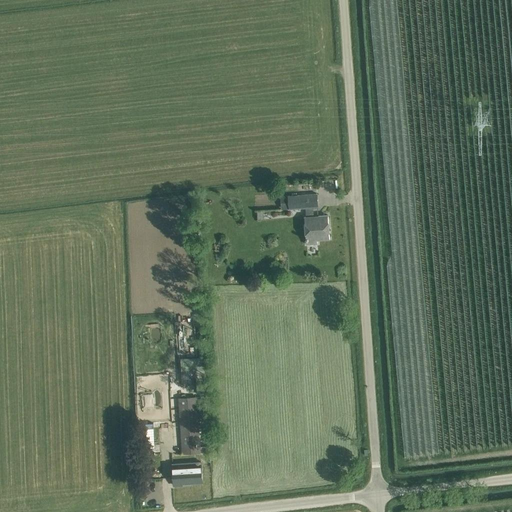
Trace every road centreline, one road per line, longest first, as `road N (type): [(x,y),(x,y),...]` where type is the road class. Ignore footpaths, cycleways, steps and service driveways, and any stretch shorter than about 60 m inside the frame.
road 1 (unclassified): [(377,494),(344,0)]
road 2 (unclassified): [(227,511),(377,494)]
road 3 (unclassified): [(377,494),(511,478)]
